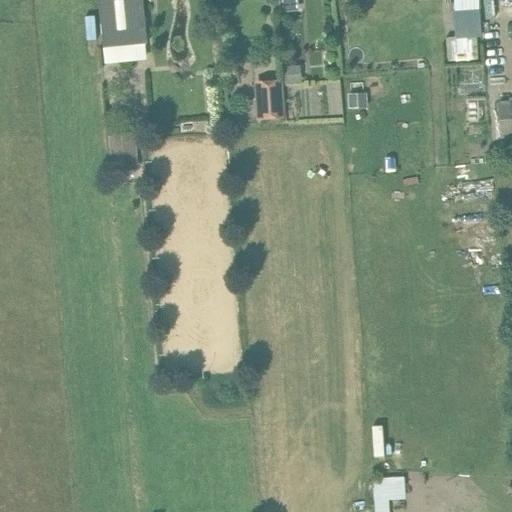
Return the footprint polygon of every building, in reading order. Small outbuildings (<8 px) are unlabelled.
[(148,44),(143,0),(98,0),(103,48),(148,44)] [(478,14),(477,0),(453,0),(453,14),(478,14)] [(448,36),(449,60),(480,59),(478,35),(448,36)] [(283,71),(284,85),(300,84),(299,70),(283,71)] [(258,97),(259,122),(284,121),(282,85),(260,86),(261,97),(258,97)] [(500,140),(511,138),(511,99),(510,100),(510,103),(497,104),(500,140)] [(468,113),(470,143),(487,141),(486,112),(468,113)] [(137,169),(134,131),(109,132),(112,171),(137,169)] [(375,499),(375,511),(391,511),(391,498),(375,499)]
